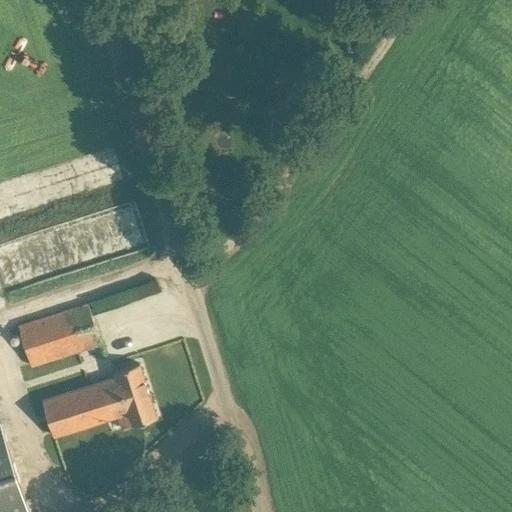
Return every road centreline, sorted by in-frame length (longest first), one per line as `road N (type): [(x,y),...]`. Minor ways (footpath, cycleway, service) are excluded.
road 1 (unclassified): [(258,511),(99,0)]
road 2 (track): [(400,0),(255,204),(180,263)]
road 3 (track): [(122,511),(203,419),(225,406)]
